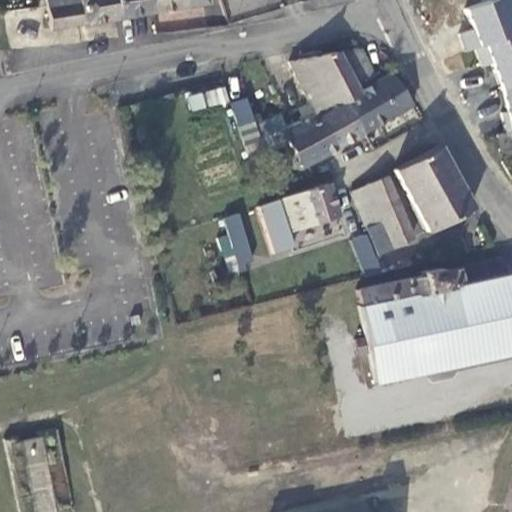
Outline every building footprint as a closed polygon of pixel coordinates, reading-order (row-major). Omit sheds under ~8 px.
[(43,0),(50,30),(118,18),(114,0),(43,0)] [(114,0),(118,18),(153,12),(151,0),(114,0)] [(151,0),(153,12),(205,2),(204,0),(151,0)] [(511,0),(492,0),(463,11),(476,46),(483,44),(499,90),(509,129),(511,129),(511,0)] [(376,79),(360,48),(332,53),(357,93),(343,100),(345,104),(363,134),(410,105),(389,72),(376,79)] [(290,63),(316,113),(333,104),(345,104),(343,100),(357,93),(332,53),(290,63)] [(307,168),(363,134),(345,104),(333,104),(316,113),(285,129),(290,139),(307,168)] [(248,159),(290,139),(285,129),(245,149),(248,159)] [(511,132),(495,133),(497,148),(511,146),(511,132)] [(471,208),(438,144),(394,169),(427,230),(471,208)] [(413,238),(387,176),(370,185),(384,219),(366,226),(379,253),(413,238)] [(370,185),(352,194),(366,226),(384,219),(370,185)] [(341,219),(331,189),(280,203),(290,234),(341,219)] [(223,216),(238,265),(249,262),(235,213),(223,216)] [(378,385),(511,353),(511,279),(510,272),(504,273),(500,257),(443,269),(442,268),(420,272),(420,275),(386,282),(389,300),(361,306),(359,306),(366,338),(370,352),(378,385)] [(389,300),(386,282),(357,289),(361,306),(389,300)] [(370,352),(366,338),(357,340),(360,355),(370,352)] [(7,442),(20,511),(66,511),(66,507),(73,505),(57,431),(7,442)]
